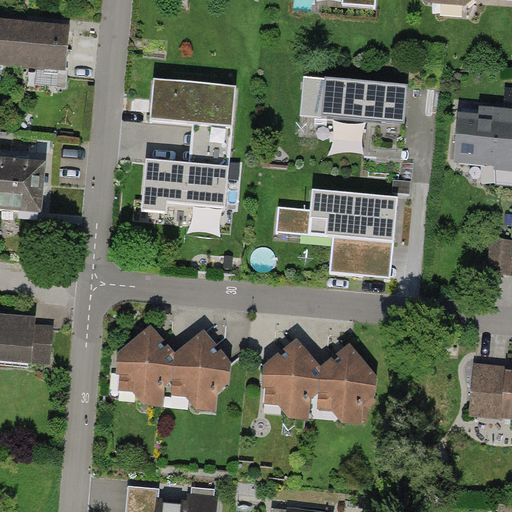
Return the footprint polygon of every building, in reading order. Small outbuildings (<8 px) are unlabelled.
[(377,10),(377,0),(343,0),(343,7),(377,10)] [(0,65),(67,72),(71,32),(0,25),(0,65)] [(234,208),(242,94),(149,87),(146,126),(191,130),(188,171),(139,168),(136,215),(164,217),(165,203),(234,208)] [(401,128),(404,94),(316,87),(313,122),(401,128)] [(511,170),(511,117),(475,114),(474,123),(455,121),(452,166),(511,170)] [(0,211),(40,215),(43,170),(0,166),(0,211)] [(394,283),(400,204),(312,198),(310,213),(277,211),(275,241),(334,245),(331,278),(394,283)] [(511,280),(511,244),(490,243),(486,278),(511,280)] [(34,331),(34,324),(0,321),(0,369),(30,372),(31,362),(51,364),(53,333),(34,331)] [(231,381),(196,340),(169,361),(145,332),(104,366),(139,408),(166,385),(191,414),(231,381)] [(386,396),(351,354),(324,376),(300,347),(259,381),(294,423),(321,400),(345,429),(386,396)] [(511,436),(511,378),(510,379),(510,368),(467,366),(464,415),(497,417),(495,435),(511,436)] [(218,511),(219,501),(160,496),(159,505),(124,502),(123,511),(218,511)]
